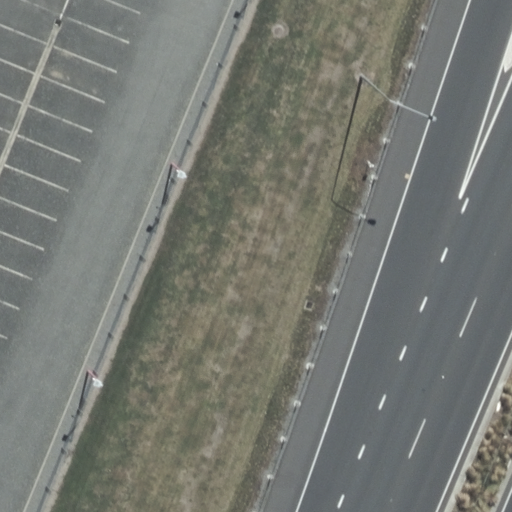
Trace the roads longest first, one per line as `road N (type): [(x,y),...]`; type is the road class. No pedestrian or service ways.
road 1 (trunk): [(321,511),(493,0)]
road 2 (trunk): [(382,511),(511,206)]
